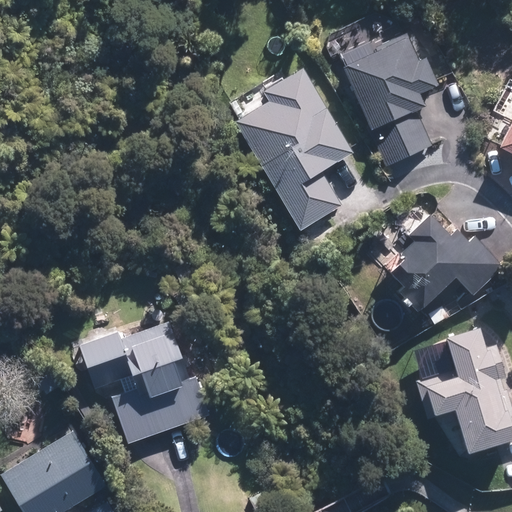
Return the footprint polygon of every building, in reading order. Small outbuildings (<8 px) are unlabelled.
[(418,30),(347,63),(393,162),(434,143),(418,109),(430,103),(425,92),(443,84),(418,30)] [(282,71),(231,100),(305,227),(345,204),(324,167),(354,150),(306,67),(286,79),(282,71)] [(511,78),(510,78),(494,108),(509,116),(497,139),(511,146),(511,78)] [(504,267),(477,234),(472,239),(460,224),(451,231),(437,213),(418,229),(423,236),(407,249),(412,255),(399,265),(407,275),(402,280),(424,306),(461,276),(474,291),(504,267)] [(114,392),(132,440),(213,411),(179,317),(129,334),(126,325),(84,340),(101,387),(121,379),(124,389),(114,392)] [(486,323),(449,333),(459,373),(432,380),(440,411),(464,405),(474,448),(511,438),(511,404),(507,382),(511,381),(502,342),(491,345),(486,323)] [(63,511),(110,481),(71,422),(0,469),(0,474),(25,511),(63,511)] [(121,511),(113,496),(79,511),(121,511)]
